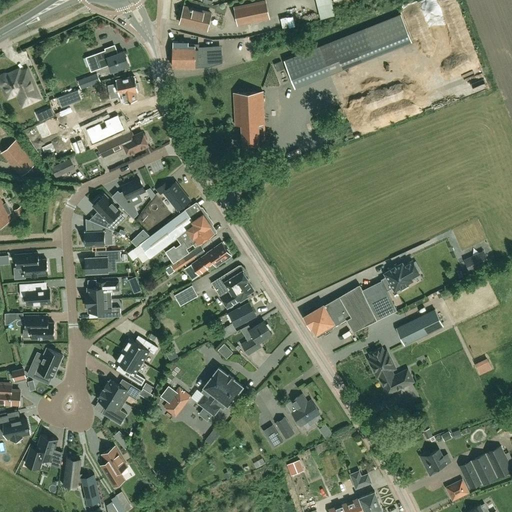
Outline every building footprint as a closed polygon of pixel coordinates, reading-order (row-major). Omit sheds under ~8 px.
[(265,1),(234,7),(238,24),(269,18),(265,1)] [(207,29),(211,13),(184,6),(180,23),(207,29)] [(209,66),(211,66),(211,57),(207,57),(207,52),(203,52),(203,49),(203,40),(203,35),(185,31),(185,42),(173,42),(173,67),(195,67),(209,66)] [(342,68),(338,59),(350,54),(343,37),(284,60),(295,87),(342,68)] [(108,56),(105,50),(95,54),(101,68),(110,64),(112,70),(122,67),(122,66),(129,63),(124,50),(108,56)] [(20,70),(9,75),(8,75),(7,75),(6,75),(5,75),(4,75),(3,76),(2,77),(2,78),(1,78),(1,80),(1,81),(1,82),(1,83),(2,84),(3,85),(4,86),(5,86),(10,97),(19,93),(25,105),(41,98),(28,70),(22,73),(20,70)] [(80,88),(100,81),(96,72),(76,79),(80,88)] [(137,90),(139,89),(138,84),(136,84),(134,76),(116,80),(121,102),(118,103),(120,115),(124,114),(139,110),(135,92),(138,91),(137,90)] [(78,90),(58,97),(62,107),(81,99),(78,90)] [(258,124),(264,124),(262,91),(233,93),(235,116),(256,115),(256,124),(258,124)] [(307,105),(281,106),(282,141),(309,140),(307,105)] [(118,114),(88,127),(95,142),(124,129),(118,114)] [(256,115),(235,116),(235,125),(241,125),(242,138),(240,139),(239,141),(241,143),(243,145),(243,146),(259,145),(259,141),(258,124),(256,124),(256,115)] [(146,133),(143,133),(143,132),(134,135),(132,131),(99,146),(103,156),(125,146),(128,154),(148,145),(146,140),(147,138),(146,133)] [(16,140),(4,151),(18,167),(28,159),(33,165),(35,163),(30,157),(16,140)] [(53,177),(74,168),(70,159),(49,168),(53,177)] [(124,197),(118,203),(133,218),(138,213),(134,205),(131,197),(139,193),(145,191),(139,178),(122,186),(124,191),(122,192),(124,197)] [(178,210),(190,200),(175,182),(167,187),(164,183),(157,188),(161,193),(163,192),(178,210)] [(99,197),(93,202),(95,204),(94,205),(99,210),(106,218),(100,224),(113,229),(120,223),(114,217),(119,212),(120,211),(117,208),(118,208),(112,202),(112,203),(104,195),(101,198),(99,197)] [(4,223),(12,218),(9,213),(11,211),(6,203),(4,204),(0,197),(0,226),(4,224),(4,223)] [(17,216),(24,212),(21,206),(14,210),(17,216)] [(194,213),(191,207),(184,211),(184,212),(156,231),(139,244),(149,258),(176,237),(181,245),(176,248),(174,246),(165,252),(173,264),(189,253),(186,249),(193,244),(195,247),(214,234),(210,228),(212,226),(199,209),(194,213)] [(84,231),(85,246),(86,246),(86,245),(104,244),(104,245),(105,245),(105,244),(104,234),(112,234),(112,229),(92,221),(92,231),(86,231),(85,231),(84,231)] [(140,232),(146,239),(150,235),(143,229),(140,232)] [(206,253),(215,265),(216,266),(224,261),(223,260),(230,255),(229,253),(230,252),(227,249),(226,248),(222,243),(213,249),(213,248),(206,253)] [(171,265),(175,270),(205,251),(201,245),(189,253),(173,264),(171,265)] [(120,250),(106,250),(106,257),(95,257),(86,258),(86,273),(108,272),(107,262),(121,261),(120,250)] [(464,259),(466,263),(470,272),(488,264),(483,251),(464,259)] [(27,254),(15,255),(16,268),(24,267),(25,275),(48,273),(47,259),(39,260),(38,254),(38,253),(36,253),(27,254)] [(208,270),(215,265),(206,253),(206,254),(187,267),(190,272),(189,273),(192,276),(193,276),(193,277),(207,268),(208,270)] [(0,263),(9,263),(8,255),(0,255),(0,263)] [(381,279),(381,281),(387,291),(393,287),(394,291),(400,288),(401,289),(408,285),(407,283),(412,280),(410,278),(418,273),(419,273),(412,261),(411,261),(403,266),(402,263),(397,266),(396,264),(388,268),(390,270),(384,273),(386,276),(381,279)] [(247,294),(253,290),(252,289),(253,287),(251,284),(249,284),(247,280),(248,280),(239,265),(211,282),(227,308),(239,300),(240,301),(248,296),(247,294)] [(86,293),(87,300),(112,299),(111,290),(119,290),(119,281),(96,282),(97,288),(88,288),(88,293),(86,293)] [(387,291),(381,281),(362,290),(360,285),(324,306),(323,305),(304,316),(310,327),(312,326),(317,336),(351,317),(358,329),(396,310),(387,291)] [(50,303),(49,289),(33,290),(33,283),(20,284),(21,296),(27,295),(27,304),(50,303)] [(191,285),(174,295),(180,305),(197,296),(191,285)] [(447,289),(436,291),(438,300),(449,298),(447,289)] [(112,307),(112,299),(87,300),(87,307),(89,307),(89,312),(98,311),(98,317),(121,316),(120,307),(112,307)] [(236,325),(255,315),(249,302),(229,312),(236,325)] [(397,328),(404,343),(442,325),(435,310),(397,328)] [(54,323),(48,323),(48,316),(40,316),(25,316),(25,330),(31,330),(31,338),(54,338),(54,323)] [(258,342),(272,334),(264,321),(249,330),(253,337),(242,344),(248,354),(260,346),(258,342)] [(224,338),(236,330),(231,323),(220,330),(224,338)] [(129,338),(122,350),(142,362),(149,351),(153,354),(157,347),(145,340),(142,346),(129,338)] [(226,357),(232,351),(224,343),(218,349),(226,357)] [(376,371),(387,394),(414,381),(408,369),(394,375),(392,371),(396,369),(388,353),(385,354),(382,347),(369,353),(371,357),(368,359),(374,372),(376,371)] [(47,348),(37,369),(31,366),(28,374),(39,379),(42,372),(53,377),(63,355),(47,348)] [(122,350),(115,361),(128,369),(124,375),(136,382),(140,376),(135,373),(142,362),(122,350)] [(487,358),(475,363),(480,374),(491,369),(487,358)] [(214,414),(220,406),(216,403),(220,399),(227,404),(228,405),(228,404),(242,386),(242,387),(243,386),(242,385),(233,379),(234,377),(229,373),(228,375),(219,368),(219,367),(218,368),(204,386),(204,387),(205,387),(212,393),(209,398),(204,394),(198,402),(214,414)] [(23,368),(11,371),(14,382),(26,379),(23,368)] [(108,381),(103,389),(125,402),(129,395),(136,399),(142,390),(122,378),(119,384),(111,380),(109,382),(108,381)] [(0,382),(0,402),(19,404),(20,390),(12,389),(12,383),(0,382)] [(150,392),(153,387),(146,383),(143,388),(150,392)] [(179,388),(177,390),(169,401),(164,407),(175,415),(190,396),(179,388)] [(120,409),(125,402),(103,389),(99,396),(100,397),(99,400),(106,405),(101,412),(120,424),(127,413),(120,409)] [(287,403),(300,425),(312,418),(314,422),(320,418),(318,414),(320,413),(312,400),(307,403),(302,394),(287,403)] [(9,421),(8,415),(0,416),(0,429),(5,428),(7,437),(7,438),(11,437),(11,439),(21,437),(21,435),(29,433),(26,418),(20,419),(9,421)] [(284,417),(276,422),(285,437),(293,432),(284,417)] [(273,448),(286,441),(277,423),(264,430),(273,448)] [(328,424),(321,427),(326,438),(333,434),(328,424)] [(205,441),(210,445),(212,446),(224,429),(222,428),(218,425),(205,441)] [(58,440),(58,439),(40,434),(41,435),(37,449),(31,447),(26,464),(39,468),(42,457),(50,460),(57,440),(58,440)] [(482,485),(497,477),(510,471),(499,447),(485,453),(459,466),(469,488),(480,482),(482,485)] [(124,470),(116,448),(102,453),(105,461),(99,464),(100,467),(105,480),(108,487),(119,482),(116,473),(124,470)] [(437,467),(450,460),(447,454),(442,456),(439,449),(430,453),(428,450),(419,455),(429,475),(438,471),(437,467)] [(67,458),(64,480),(78,482),(78,481),(83,482),(85,490),(86,490),(87,496),(99,494),(95,475),(83,478),(82,473),(81,473),(82,473),(79,473),(81,460),(67,458)] [(297,473),(293,462),(287,464),(292,475),(297,473)] [(359,471),(350,474),(356,488),(372,482),(368,473),(361,476),(359,471)] [(452,499),(467,492),(461,480),(446,487),(452,499)] [(360,498),(363,506),(378,501),(374,491),(359,497),(360,498)] [(116,495),(121,504),(127,500),(122,492),(116,495)] [(364,511),(363,506),(360,498),(329,509),(329,511),(364,511)] [(119,511),(112,501),(106,504),(108,511),(119,511)] [(364,511),(380,511),(381,510),(378,501),(363,506),(364,511)]
